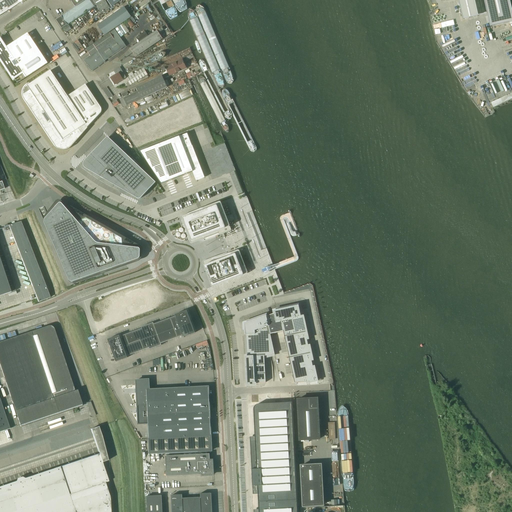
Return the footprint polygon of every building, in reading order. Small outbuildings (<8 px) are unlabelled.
[(0,0),(0,15),(20,2),(18,0),(0,0)] [(70,0),(75,7),(62,16),(56,20),(62,28),(96,5),(92,0),(70,0)] [(93,0),(101,14),(110,9),(109,8),(121,0),(106,0),(110,5),(108,7),(104,0),(93,0)] [(485,0),(489,17),(511,10),(511,3),(511,0),(443,0),(444,4),(457,1),(461,19),(474,17),(470,0),(485,0)] [(131,17),(124,7),(98,25),(104,35),(131,17)] [(130,18),(126,21),(130,28),(135,25),(130,18)] [(129,32),(124,23),(115,29),(120,37),(129,32)] [(162,28),(157,31),(130,49),(131,49),(119,60),(120,62),(133,53),(136,57),(163,39),(159,33),(163,30),(162,28)] [(114,30),(110,33),(114,40),(98,51),(93,44),(86,50),(90,56),(84,60),(91,71),(93,71),(106,62),(105,61),(126,46),(114,30)] [(137,37),(140,41),(148,36),(145,32),(137,37)] [(0,37),(0,60),(13,80),(14,79),(17,84),(48,63),(28,33),(7,47),(0,37)] [(110,33),(93,44),(98,51),(114,40),(110,33)] [(186,68),(183,60),(167,68),(170,75),(186,68)] [(114,71),(116,74),(110,78),(115,85),(126,78),(120,67),(114,71)] [(144,69),(127,79),(130,85),(147,75),(144,69)] [(39,122),(39,123),(40,123),(55,144),(55,145),(56,146),(57,147),(58,147),(58,148),(59,148),(60,148),(61,149),(62,149),(63,149),(64,149),(65,149),(65,148),(66,148),(67,148),(68,147),(69,147),(69,146),(70,146),(100,114),(101,114),(101,113),(101,112),(101,111),(101,110),(101,109),(101,108),(85,85),(68,96),(50,71),(27,86),(26,87),(25,88),(25,89),(24,89),(24,90),(24,91),(24,92),(23,92),(23,93),(23,94),(23,95),(23,96),(24,96),(24,97),(24,98),(25,99),(39,121),(39,122)] [(126,106),(167,87),(162,76),(136,88),(138,92),(119,100),(122,106),(123,107),(125,107),(126,106)] [(187,133),(140,152),(161,184),(173,179),(180,177),(193,172),(195,178),(196,181),(204,178),(203,175),(188,135),(187,133)] [(83,163),(83,164),(83,165),(83,166),(84,167),(84,168),(85,168),(86,169),(104,179),(120,188),(122,185),(136,198),(137,198),(138,199),(139,199),(140,199),(141,198),(150,188),(156,183),(108,137),(108,138),(88,158),(88,159),(87,158),(85,161),(84,161),(84,162),(83,163)] [(181,217),(181,218),(181,220),(187,235),(189,240),(190,241),(190,242),(190,243),(191,243),(195,242),(197,241),(200,240),(211,236),(211,238),(227,232),(229,231),(230,231),(231,231),(231,230),(230,227),(228,221),(221,204),(221,203),(221,202),(220,202),(219,202),(204,208),(184,216),(182,216),(181,217)] [(44,221),(44,222),(44,223),(45,224),(50,237),(69,280),(69,281),(70,281),(70,282),(71,282),(72,282),(73,282),(138,259),(139,259),(139,258),(140,257),(140,256),(140,250),(140,249),(139,248),(138,248),(131,247),(131,246),(130,246),(129,246),(129,247),(128,247),(122,246),(121,239),(86,219),(78,222),(77,221),(75,217),(69,220),(64,208),(66,208),(62,204),(62,203),(61,203),(60,203),(59,203),(59,204),(55,207),(46,218),(45,219),(45,220),(44,221)] [(4,226),(6,231),(9,230),(9,229),(10,229),(38,303),(50,298),(21,222),(8,226),(7,225),(4,226)] [(289,223),(286,223),(290,232),(290,234),(291,235),(292,236),(294,236),(295,236),(297,235),(295,231),(294,231),(293,231),(293,230),(292,229),(289,223)] [(204,266),(204,267),(211,286),(212,287),(213,287),(223,283),(225,282),(227,281),(241,276),(246,274),(247,274),(247,273),(247,272),(239,251),(239,250),(238,250),(234,252),(223,256),(220,257),(220,255),(212,258),(209,259),(209,260),(209,261),(210,263),(205,265),(204,265),(204,266)] [(0,296),(10,293),(0,261),(0,296)] [(266,315),(270,334),(283,331),(294,329),(291,318),(299,316),(298,312),(300,312),(298,305),(273,311),(273,312),(273,314),(269,315),(267,316),(266,315)] [(119,335),(115,337),(108,340),(116,362),(128,358),(127,356),(129,355),(149,348),(150,350),(161,345),(161,344),(163,343),(183,335),(183,337),(195,333),(187,310),(175,315),(176,316),(163,321),(154,324),(153,323),(141,327),(142,329),(120,337),(119,335)] [(266,315),(244,323),(244,328),(244,330),(245,330),(247,356),(245,356),(245,357),(264,356),(275,354),(270,334),(266,315)] [(294,329),(283,331),(284,337),(305,332),(306,332),(303,315),(301,316),(299,316),(291,318),(294,329)] [(48,326),(0,341),(0,367),(19,425),(82,404),(77,390),(74,391),(53,329),(53,328),(51,326),(50,326),(49,326),(48,326)] [(305,332),(284,337),(286,347),(307,342),(307,340),(308,339),(306,332),(305,332)] [(307,342),(286,347),(289,357),(310,353),(311,352),(309,345),(308,346),(308,345),(307,342)] [(310,353),(289,357),(291,367),(312,363),(311,361),(312,361),(311,352),(310,353)] [(264,356),(245,357),(246,366),(265,365),(264,356)] [(312,363),(291,367),(293,378),(314,373),(315,373),(314,367),(313,367),(312,363)] [(265,365),(246,366),(246,375),(265,374),(265,365)] [(314,373),(293,378),(294,383),(307,382),(309,382),(309,383),(316,381),(317,381),(315,373),(314,373)] [(265,374),(246,375),(247,385),(255,385),(255,383),(266,382),(265,374)] [(151,380),(136,380),(137,406),(138,424),(148,424),(149,439),(150,453),(166,453),(211,450),(211,436),(208,387),(151,390),(151,380)] [(299,440),(319,439),(317,399),(297,400),(299,440)] [(0,431),(10,429),(0,400),(0,431)] [(255,437),(250,437),(253,494),(258,494),(258,502),(296,500),(291,402),(259,404),(258,404),(257,404),(256,405),(255,405),(255,406),(254,406),(254,407),(254,408),(253,409),(253,410),(255,437)] [(59,467),(0,486),(0,511),(110,511),(110,497),(107,489),(71,501),(69,495),(109,481),(104,466),(107,465),(106,460),(108,460),(101,436),(98,427),(90,429),(94,439),(54,452),(59,467)] [(209,453),(165,456),(166,476),(202,474),(202,475),(203,475),(213,475),(212,469),(211,466),(212,466),(212,461),(210,461),(209,453)] [(300,466),(303,506),(323,505),(321,465),(300,466)] [(201,503),(210,503),(210,500),(210,497),(210,493),(200,493),(201,498),(200,498),(201,503)] [(173,502),(173,505),(182,504),(182,499),(182,494),(172,495),(172,500),(173,500),(173,502)] [(162,511),(162,496),(147,496),(147,511),(162,511)] [(258,509),(253,510),(253,511),(297,511),(296,500),(258,502),(258,509)] [(200,511),(210,511),(210,506),(211,506),(210,503),(201,503),(200,511)]
